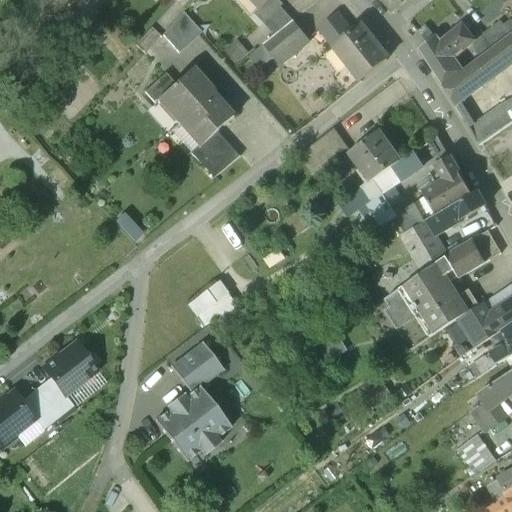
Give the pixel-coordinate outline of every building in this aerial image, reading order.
[(25,0),(7,21),(32,43),(71,0),(25,0)] [(277,0),(268,0),(260,8),(259,7),(253,13),(262,24),(282,5),(277,0)] [(384,0),(382,2),(392,13),(407,0),(384,0)] [(183,13),(162,36),(179,54),(201,33),(183,13)] [(387,61),(359,25),(350,32),(337,16),(320,30),(361,81),(387,61)] [(501,22),(482,35),(481,32),(470,37),(473,42),(476,45),(472,48),(480,60),(492,51),(491,50),(511,36),(503,26),(501,22)] [(511,22),(511,23),(510,22),(503,26),(511,36),(511,34),(511,22)] [(290,23),(262,45),(277,64),(305,42),(290,23)] [(417,31),(427,44),(435,37),(425,25),(417,31)] [(440,44),(435,37),(427,44),(418,50),(442,87),(463,72),(451,60),(473,42),(470,37),(462,26),(440,44)] [(160,37),(152,29),(135,46),(144,54),(160,37)] [(511,34),(511,36),(491,50),(492,51),(507,69),(511,64),(511,34)] [(463,72),(442,87),(456,107),(507,69),(492,51),(480,60),(463,72)] [(212,94),(192,71),(175,86),(162,98),(183,120),(212,94)] [(165,75),(145,93),(155,105),(162,98),(175,86),(165,75)] [(183,120),(182,121),(203,144),(203,145),(218,132),(234,117),(213,93),(212,94),(183,120)] [(500,109),(469,129),(478,145),(511,121),(511,105),(502,111),(500,109)] [(511,121),(478,145),(493,170),(511,158),(511,121)] [(347,146),(334,129),(304,151),(317,167),(318,167),(347,146)] [(218,132),(203,145),(203,144),(196,150),(206,162),(227,143),(218,132)] [(378,132),(349,153),(370,182),(371,181),(391,168),(400,162),(378,132)] [(227,143),(206,162),(196,150),(191,154),(214,180),(240,157),(227,143)] [(317,167),(304,151),(297,157),(311,175),(319,169),(318,167),(317,167)] [(400,162),(391,168),(400,181),(422,167),(413,153),(400,162)] [(472,196),(450,159),(436,167),(437,170),(430,173),(437,185),(423,195),(436,216),(472,196)] [(391,168),(371,181),(380,196),(400,181),(391,168)] [(380,196),(371,181),(370,182),(361,189),(370,201),(380,196)] [(436,216),(426,222),(435,236),(486,207),(478,192),(472,196),(436,216)] [(425,223),(414,205),(395,218),(404,233),(401,235),(411,253),(436,238),(435,236),(426,222),(425,223)] [(488,232),(470,242),(483,265),(501,254),(488,232)] [(438,242),(413,257),(423,273),(445,257),(446,257),(447,256),(438,242)] [(447,256),(446,257),(457,277),(458,279),(483,265),(470,242),(447,256)] [(423,273),(384,301),(398,322),(417,309),(434,336),(459,320),(479,307),(469,291),(456,298),(447,284),(457,277),(445,257),(423,273)] [(192,297),(208,324),(235,308),(220,282),(192,297)] [(479,307),(459,320),(476,348),(501,332),(511,324),(511,301),(488,316),(481,306),(479,307)] [(511,324),(501,332),(506,339),(509,346),(491,356),(496,365),(511,356),(511,324)] [(205,342),(171,368),(191,394),(199,388),(200,389),(223,371),(211,355),(214,352),(205,342)] [(80,343),(43,369),(50,378),(53,383),(64,397),(89,379),(100,371),(80,343)] [(491,356),(486,358),(491,368),(494,367),(496,365),(491,356)] [(494,367),(462,387),(471,400),(469,401),(474,409),(483,402),(478,394),(502,378),(494,367)] [(511,371),(502,378),(478,394),(483,402),(474,409),(471,411),(476,418),(492,407),(511,393),(511,371)] [(53,383),(50,378),(34,392),(56,421),(73,407),(64,397),(53,383)] [(191,394),(186,398),(183,395),(166,408),(169,411),(155,422),(186,463),(201,452),(204,457),(221,444),(217,439),(231,429),(200,389),(199,388),(191,394)] [(56,421),(34,392),(21,402),(24,405),(33,416),(35,420),(43,431),(56,421)] [(14,393),(0,403),(0,444),(4,449),(16,440),(14,437),(32,422),(35,420),(33,416),(24,405),(21,402),(14,393)] [(492,407),(476,418),(486,431),(502,420),(492,407)] [(468,443),(454,424),(443,433),(457,451),(468,444),(468,443)] [(477,436),(468,443),(468,444),(457,451),(475,474),(496,461),(477,436)] [(499,467),(492,472),(497,481),(504,477),(499,467)] [(497,481),(492,472),(483,478),(495,499),(504,493),(497,481)] [(511,472),(504,477),(497,481),(504,493),(511,488),(511,472)]
